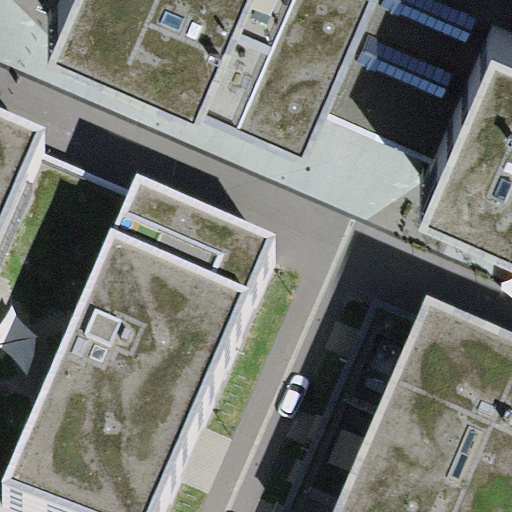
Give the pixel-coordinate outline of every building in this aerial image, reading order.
[(511,39),(418,0),(65,0),(49,38),(315,149),(325,126),(380,147),(433,169),(419,202),(511,240),(511,39)] [(511,0),(418,0),(511,39),(511,0)] [(0,233),(33,153),(0,139),(0,233)] [(32,511),(157,209),(33,153),(0,233),(0,505),(19,511),(32,511)] [(280,259),(157,209),(32,511),(172,511),(195,459),(280,259)] [(351,511),(426,331),(373,309),(289,511),(351,511)] [(511,511),(511,363),(426,331),(351,511),(511,511)]
